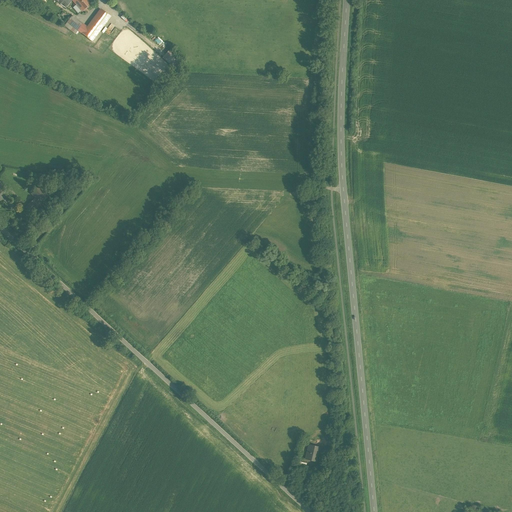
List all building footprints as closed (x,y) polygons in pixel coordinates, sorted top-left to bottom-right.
[(85,0),(72,0),(82,11),(90,5),(85,0)] [(87,27),(72,16),(67,22),(92,41),(110,17),(101,9),(87,27)] [(163,57),(176,69),(180,64),(178,62),(180,60),(169,50),(163,57)] [(0,176),(0,193),(9,186),(0,176)] [(34,196),(31,200),(36,205),(40,201),(41,202),(48,195),(38,186),(31,194),(34,196)] [(321,447),(310,445),(306,459),(318,462),(321,447)]
